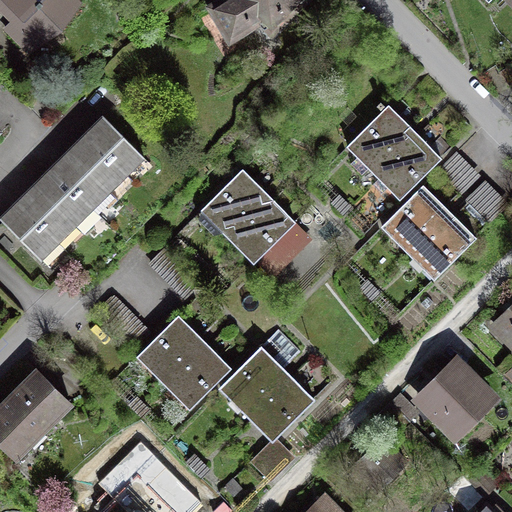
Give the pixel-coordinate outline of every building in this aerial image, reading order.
[(0,0),(0,12),(12,24),(4,32),(34,59),(83,5),(78,0),(0,0)] [(310,0),(232,0),(207,15),(228,46),(257,28),(273,42),(310,0)] [(340,71),(379,109),(392,97),(403,86),(364,47),(340,71)] [(511,63),(500,70),(510,85),(511,83),(511,63)] [(420,125),(392,97),(379,109),(348,141),(376,169),(420,125)] [(83,137),(132,185),(150,167),(100,119),(83,137)] [(447,152),(420,125),(376,169),(403,196),(447,152)] [(66,154),(116,202),(132,185),(83,137),(66,154)] [(49,171),(98,219),(116,202),(66,154),(49,171)] [(233,236),(276,193),(248,166),(206,209),(233,236)] [(33,187),(83,235),(98,219),(49,171),(33,187)] [(452,206),(426,179),(384,221),(410,247),(452,206)] [(17,204),(66,252),(83,235),(33,187),(17,204)] [(258,261),(301,218),(276,193),(233,236),(258,261)] [(17,204),(0,221),(0,223),(48,270),(66,252),(17,204)] [(479,233),(452,206),(410,247),(438,274),(479,233)] [(511,307),(489,331),(511,354),(511,307)] [(204,348),(177,321),(135,362),(162,389),(204,348)] [(219,393),(246,419),(287,378),(280,371),(297,354),(278,335),(219,393)] [(229,373),(204,348),(162,389),(188,414),(229,373)] [(511,401),(511,399),(469,355),(422,401),(466,446),(511,401)] [(74,411),(35,372),(0,407),(0,456),(14,471),(74,411)] [(246,419),(272,445),(313,404),(287,378),(246,419)] [(421,417),(407,400),(379,423),(393,440),(421,417)] [(411,465),(381,437),(345,474),(376,503),(411,465)] [(173,511),(138,476),(101,511),(173,511)] [(340,511),(324,495),(307,511),(340,511)]
